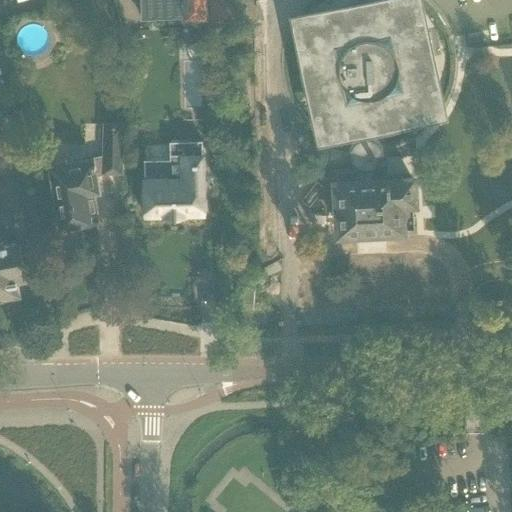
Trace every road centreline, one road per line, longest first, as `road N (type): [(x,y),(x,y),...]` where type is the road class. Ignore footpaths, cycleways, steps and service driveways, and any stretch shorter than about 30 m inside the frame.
road 1 (tertiary): [(152,373),(511,366)]
road 2 (tertiary): [(152,373),(0,381)]
road 3 (tertiary): [(152,373),(146,511)]
